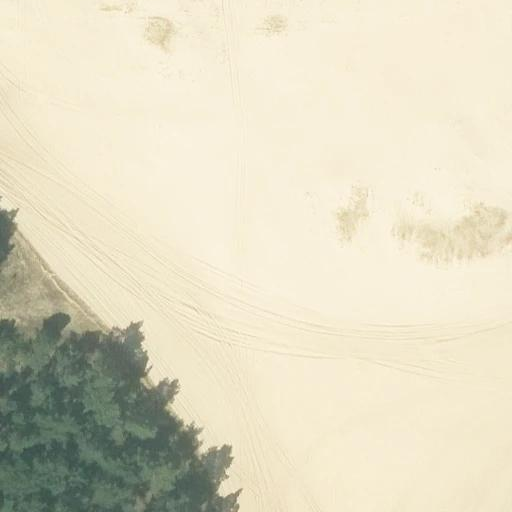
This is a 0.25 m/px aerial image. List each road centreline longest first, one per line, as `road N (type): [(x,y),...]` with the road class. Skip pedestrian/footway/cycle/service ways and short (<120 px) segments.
road 1 (track): [(511,420),(327,400),(87,269),(0,171)]
road 2 (track): [(230,511),(167,369),(87,269)]
